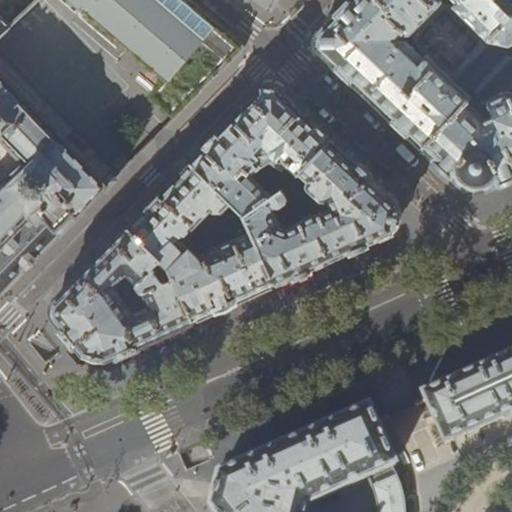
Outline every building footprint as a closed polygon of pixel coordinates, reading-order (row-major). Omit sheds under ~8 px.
[(0,0),(0,35),(9,27),(0,18),(0,0)] [(37,0),(9,27),(30,52),(84,0),(37,0)] [(115,135),(135,155),(237,52),(176,0),(148,0),(144,5),(197,50),(115,135)] [(462,184),(474,186),(487,188),(511,176),(511,17),(494,0),(352,0),(320,34),(320,50),(369,96),(423,147),(444,167),(462,184)] [(511,0),(494,0),(511,17),(511,0)] [(0,73),(0,167),(5,173),(0,178),(0,299),(60,236),(115,177),(111,173),(104,180),(70,143),(64,136),(65,135),(23,94),(22,95),(0,73)] [(199,156),(191,163),(206,178),(231,203),(243,214),(244,215),(281,188),(285,185),(258,158),(267,149),(275,156),(278,152),(282,156),(281,158),(297,174),(300,171),(330,142),(302,116),(300,114),(277,92),(262,92),(259,95),(226,129),(204,150),(199,156)] [(364,174),(330,142),(300,171),(309,180),(307,183),(307,185),(318,196),(318,198),(329,198),(333,209),(320,215),(316,216),(309,218),(307,221),(288,230),(282,228),(275,212),(275,203),(277,205),(280,205),(281,206),(288,199),(288,196),(281,188),(244,215),(275,283),(341,254),(393,230),(397,205),(364,174)] [(147,209),(128,228),(162,260),(168,266),(174,277),(193,320),(205,315),(275,283),(244,215),(243,214),(238,217),(240,222),(229,227),(234,238),(197,253),(181,239),(211,210),(213,212),(222,212),(231,203),(206,178),(191,163),(161,195),(147,209)] [(70,336),(83,353),(107,359),(133,347),(193,320),(174,277),(166,281),(163,280),(156,270),(156,266),(162,260),(128,228),(102,254),(55,302),(55,317),(70,336)] [(511,355),(423,395),(425,399),(445,443),(511,413),(511,355)] [(392,413),(397,435),(426,428),(421,406),(392,413)] [(401,511),(400,501),(399,490),(396,480),(391,468),(395,466),(376,422),(370,409),(364,411),(242,466),(220,476),(219,481),(217,481),(214,492),(212,502),(213,503),(212,508),(214,511),(401,511)]
